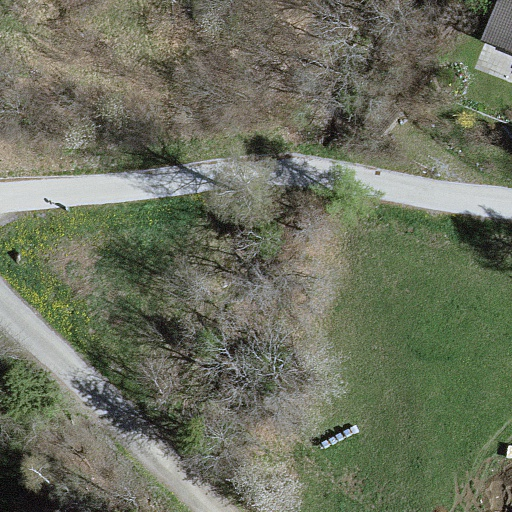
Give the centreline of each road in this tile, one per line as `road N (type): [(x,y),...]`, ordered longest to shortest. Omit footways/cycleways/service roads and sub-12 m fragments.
road 1 (residential): [(511,206),(293,179),(0,200)]
road 2 (residential): [(206,511),(0,309)]
